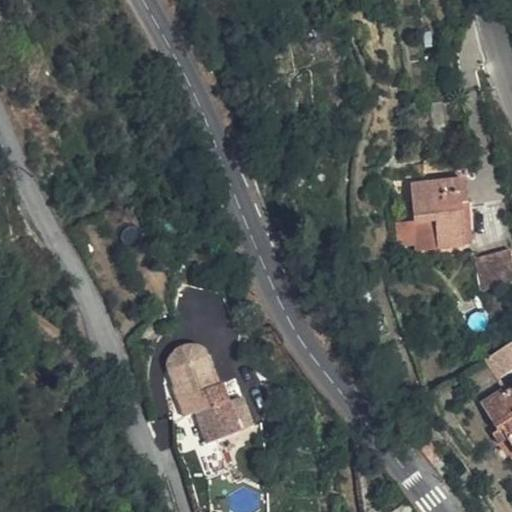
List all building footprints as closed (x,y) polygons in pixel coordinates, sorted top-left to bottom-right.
[(472,198),(470,178),(411,182),(414,218),(438,217),(440,243),(472,241),(467,198),(472,198)] [(440,243),(438,217),(414,218),(417,244),(440,243)] [(511,282),(511,246),(480,254),(490,287),(511,282)] [(215,438),(237,431),(232,416),(219,380),(207,345),(204,343),(199,342),(193,341),(185,344),(181,347),(177,351),(177,356),(179,366),(186,390),(196,421),(200,432),(204,430),(211,428),(215,438)] [(511,365),(511,345),(490,358),(499,373),(511,365)] [(511,384),(491,398),(507,424),(499,430),(508,444),(511,442),(511,384)] [(441,459),(425,438),(418,444),(435,465),(441,459)]
